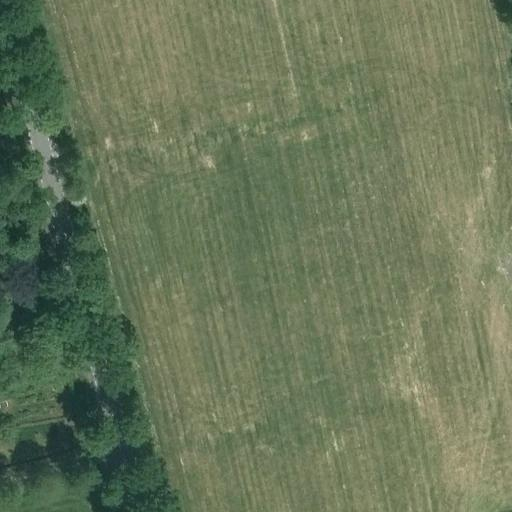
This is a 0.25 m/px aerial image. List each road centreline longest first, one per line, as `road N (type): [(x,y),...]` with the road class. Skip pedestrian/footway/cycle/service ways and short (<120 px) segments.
road 1 (tertiary): [(136,511),(0,0)]
road 2 (track): [(0,486),(121,456)]
